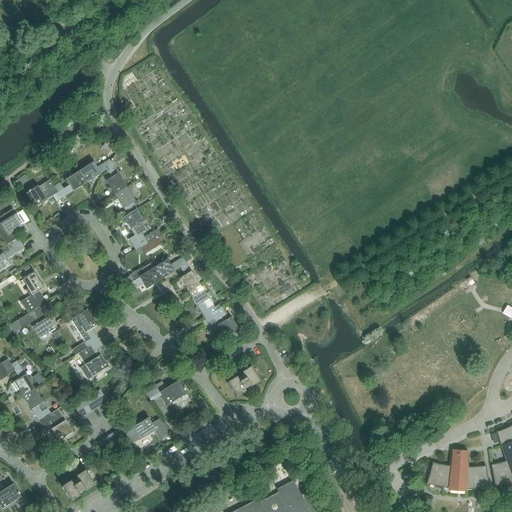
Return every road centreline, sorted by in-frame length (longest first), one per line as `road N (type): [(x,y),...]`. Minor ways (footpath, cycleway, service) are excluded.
road 1 (residential): [(264,338),(117,126),(112,77)]
road 2 (track): [(511,174),(258,328)]
road 3 (residential): [(33,478),(91,441),(118,392),(173,353)]
road 4 (residential): [(93,511),(236,421)]
road 5 (residential): [(100,231),(87,220),(71,222),(50,244),(74,284),(98,286)]
